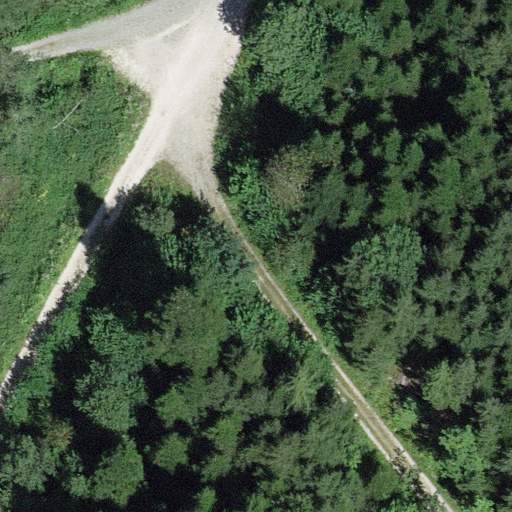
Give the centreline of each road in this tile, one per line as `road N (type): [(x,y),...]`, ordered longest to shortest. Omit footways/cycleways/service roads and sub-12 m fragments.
road 1 (track): [(186,85),(205,177),(306,356),(431,511)]
road 2 (track): [(186,85),(0,408)]
road 3 (track): [(176,0),(0,59)]
